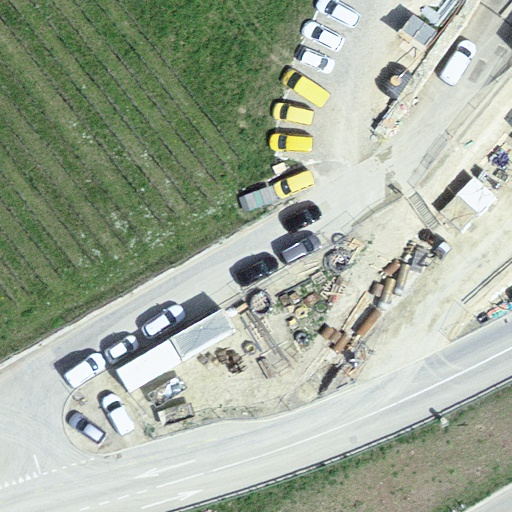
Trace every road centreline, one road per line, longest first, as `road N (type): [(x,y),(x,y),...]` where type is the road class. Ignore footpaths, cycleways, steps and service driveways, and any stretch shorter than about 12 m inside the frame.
road 1 (trunk): [(341,0),(163,283),(0,494)]
road 2 (tertiary): [(511,343),(313,436),(136,492),(51,500)]
road 3 (residential): [(363,184),(0,389)]
